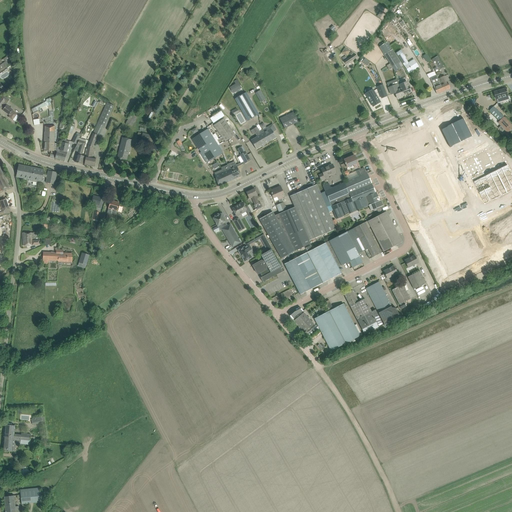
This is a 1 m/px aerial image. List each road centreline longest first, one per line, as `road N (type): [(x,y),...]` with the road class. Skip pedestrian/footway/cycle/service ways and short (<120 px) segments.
road 1 (unclassified): [(277,315),(405,248),(405,226),(358,132)]
road 2 (unclassified): [(0,395),(19,214),(12,173),(0,156)]
road 3 (secondary): [(196,196),(60,166),(2,142)]
road 4 (secondary): [(196,196),(220,194),(358,132)]
road 5 (secondary): [(358,132),(511,75)]
road 6 (track): [(397,511),(320,369)]
road 7 (unclassified): [(277,315),(198,217),(196,196)]
